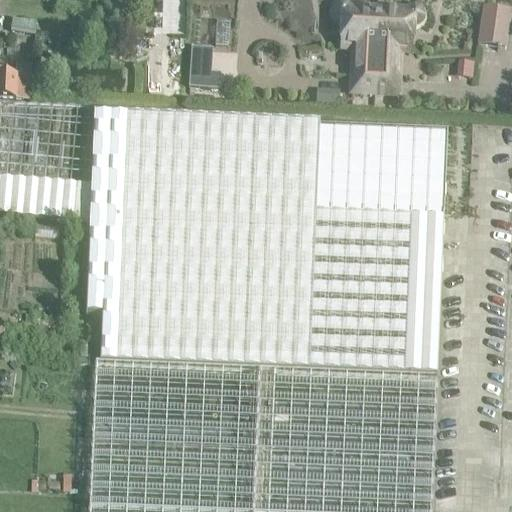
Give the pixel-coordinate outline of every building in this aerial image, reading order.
[(374,95),(378,12),(350,10),(349,9),(348,7),(347,6),(345,5),(344,5),(342,4),(341,4),(339,5),(338,5),(336,6),(335,7),(334,9),(333,10),(333,12),(333,13),(333,15),(334,16),(334,18),(335,19),(337,20),(338,21),(340,21),(341,22),(340,50),(355,50),(354,76),(350,76),(349,94),(374,95)] [(406,13),(378,12),(374,95),(397,96),(398,79),(394,78),(396,53),(412,54),(413,26),(415,26),(416,25),(418,24),(419,23),(420,22),(421,21),(421,19),(422,18),(422,16),(421,14),(421,13),(420,12),(418,11),(417,10),(416,9),(414,9),(412,9),(411,9),(409,10),(408,11),(407,12),(406,13)] [(503,50),(506,31),(509,13),(483,9),(481,22),(477,47),(503,50)] [(0,93),(15,95),(16,77),(0,76),(0,93)] [(315,106),(338,108),(339,92),(316,91),(315,106)] [(434,511),(435,492),(437,414),(446,216),(448,122),(307,117),(2,104),(0,153),(0,213),(74,216),(66,318),(101,321),(99,364),(96,417),(91,511),(434,511)] [(28,318),(27,325),(38,326),(39,319),(28,318)] [(12,396),(14,375),(5,374),(4,380),(2,379),(1,388),(3,389),(3,394),(12,396)]
